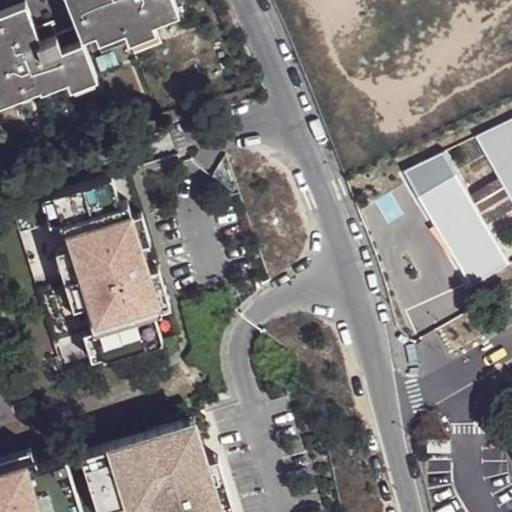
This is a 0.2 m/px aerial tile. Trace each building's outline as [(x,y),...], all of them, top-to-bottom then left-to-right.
[(82,37),(76,23),(56,31),(50,20),(36,25),(26,0),(0,10),(0,101),(38,88),(39,92),(64,81),(95,70),(82,37)] [(66,0),(76,23),(82,37),(91,34),(119,23),(121,29),(123,33),(150,24),(178,13),(173,0),(66,0)] [(119,23),(91,34),(93,41),(121,29),(119,23)] [(150,24),(123,33),(126,42),(152,32),(150,24)] [(95,70),(64,81),(66,89),(98,78),(95,70)] [(511,117),(476,136),(499,177),(468,195),(444,150),(404,172),(472,285),(510,264),(488,227),(511,211),(511,117)] [(59,193),(67,219),(76,245),(85,274),(94,301),(102,328),(110,354),(110,355),(165,337),(156,311),(166,308),(162,294),(154,268),(147,248),(139,220),(132,199),(123,202),(114,175),(59,193)] [(59,193),(48,197),(56,223),(67,219),(59,193)] [(150,217),(139,220),(147,248),(159,244),(150,217)] [(76,245),(64,249),(73,277),(81,305),(94,301),(85,274),(76,245)] [(165,265),(154,268),(162,294),(173,290),(165,265)] [(102,328),(90,331),(98,358),(110,354),(102,328)] [(187,411),(153,422),(156,431),(189,421),(187,411)] [(156,431),(84,453),(101,510),(128,501),(130,508),(131,511),(150,505),(152,511),(225,511),(224,509),(217,486),(210,461),(197,419),(189,421),(156,431)] [(0,455),(0,462),(25,455),(23,448),(0,455)] [(0,511),(81,511),(85,511),(87,511),(70,455),(41,464),(38,455),(29,458),(28,454),(25,455),(0,462),(0,511)] [(219,458),(210,461),(217,486),(224,509),(234,506),(227,483),(219,458)] [(101,510),(101,511),(120,511),(130,508),(128,501),(101,510)]
